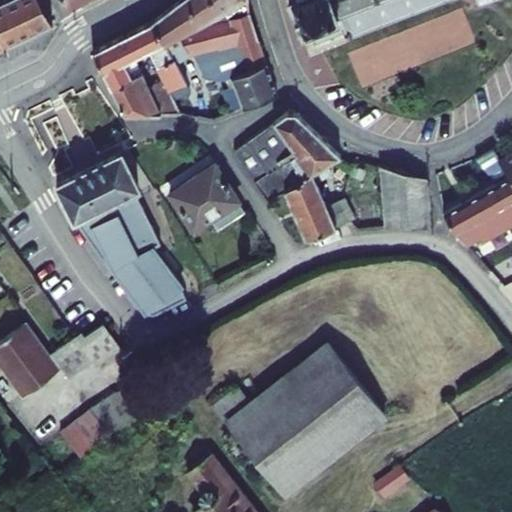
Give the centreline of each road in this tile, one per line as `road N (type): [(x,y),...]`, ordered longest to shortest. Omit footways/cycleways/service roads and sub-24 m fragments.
road 1 (residential): [(0,129),(145,346),(293,261)]
road 2 (residential): [(293,261),(346,245),(435,245),(463,263),(511,319)]
road 3 (residential): [(301,91),(340,128),(419,154),(473,137),(511,103)]
road 4 (track): [(145,346),(272,511)]
road 5 (residential): [(0,94),(45,72),(75,34),(134,0)]
road 6 (residential): [(214,134),(293,261)]
road 7 (track): [(379,442),(471,405),(511,375)]
